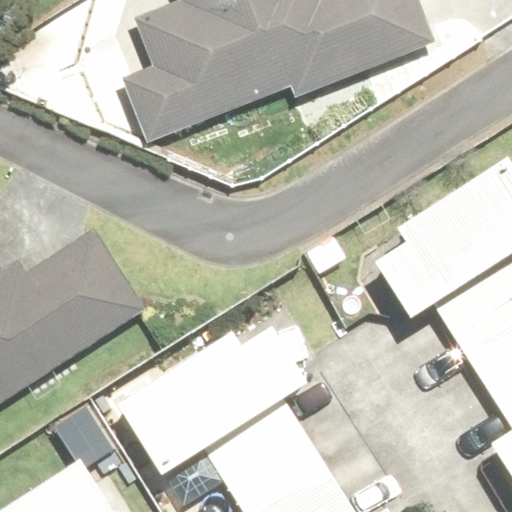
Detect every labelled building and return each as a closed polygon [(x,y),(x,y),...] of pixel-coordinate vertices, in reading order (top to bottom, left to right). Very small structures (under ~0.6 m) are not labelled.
[(181,0),(183,2),(133,22),(151,68),(119,81),(146,149),(285,94),(291,109),(438,51),(418,0),(181,0)] [(511,157),(509,153),(393,231),(402,243),(372,263),(410,320),(433,305),(511,423),(511,434),(492,447),(511,476),(511,157)] [(0,262),(0,416),(153,323),(95,228),(11,280),(0,262)] [(231,333),(112,407),(159,481),(204,453),(241,511),(389,511),(388,510),(385,511),(354,511),(284,398),(309,383),(274,328),(241,348),(231,333)] [(113,511),(81,461),(0,511),(113,511)]
